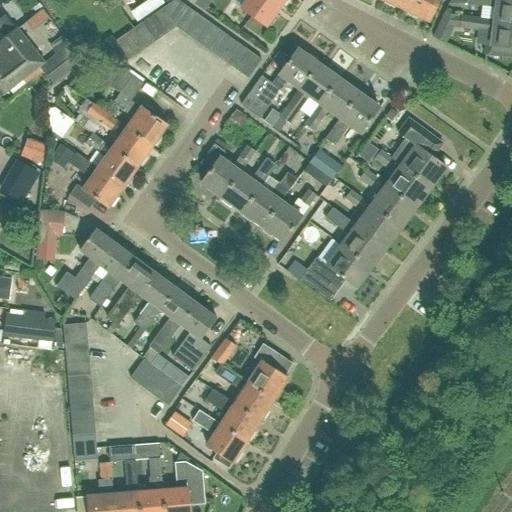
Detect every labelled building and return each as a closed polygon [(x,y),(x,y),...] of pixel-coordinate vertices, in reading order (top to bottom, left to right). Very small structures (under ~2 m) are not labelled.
[(20,0),(30,15),(45,6),(41,0),(20,0)] [(176,27),(186,34),(199,15),(178,0),(175,0),(163,8),(176,27)] [(206,2),(202,0),(188,0),(188,1),(201,9),(206,2)] [(280,5),(272,0),(246,0),(241,9),(265,26),(280,5)] [(386,0),(405,9),(410,0),(386,0)] [(410,0),(405,9),(428,21),(438,0),(410,0)] [(511,0),(466,0),(466,3),(495,7),(493,19),(511,21),(511,0)] [(166,34),(176,27),(163,8),(153,16),(166,34)] [(199,15),(186,34),(197,42),(210,23),(199,15)] [(511,21),(493,19),(460,15),(459,27),(491,31),(490,45),(504,47),(502,55),(511,55),(511,21)] [(156,41),(166,34),(153,16),(143,22),(156,41)] [(143,22),(133,29),(146,48),(156,41),(143,22)] [(220,30),(210,23),(197,42),(207,49),(220,30)] [(0,41),(0,40),(0,88),(5,94),(43,62),(16,29),(0,41)] [(146,48),(133,29),(123,36),(136,55),(146,48)] [(220,30),(207,49),(217,56),(231,37),(220,30)] [(125,62),(136,55),(123,36),(113,43),(125,62)] [(241,45),(231,37),(217,56),(228,64),(241,45)] [(228,64),(238,71),(252,53),(241,45),(228,64)] [(299,89),(317,64),(296,49),(272,84),(261,77),(241,106),(260,119),(280,91),(281,91),(288,81),(299,89)] [(252,53),(238,71),(247,78),(261,59),(252,53)] [(337,79),(317,64),(299,89),(300,89),(280,117),(289,124),(301,108),(310,115),(303,124),(304,125),(337,79)] [(133,118),(126,128),(151,146),(166,125),(132,101),(143,84),(123,70),(112,86),(120,92),(114,100),(124,107),(122,111),(133,118)] [(339,118),(357,93),(337,79),(304,125),(311,130),(326,109),(339,118)] [(357,93),(339,118),(324,138),(332,144),(340,133),(341,134),(348,124),(360,132),(378,108),(357,93)] [(101,141),(136,166),(151,146),(126,128),(93,104),(87,112),(121,136),(112,148),(101,141)] [(392,158),(430,186),(444,166),(431,157),(440,143),(407,119),(397,134),(405,140),(392,158)] [(122,186),(136,166),(101,141),(91,133),(86,140),(96,148),(95,149),(105,157),(97,168),(122,186)] [(48,145),(28,137),(21,156),(41,164),(48,145)] [(73,154),(61,145),(50,160),(62,169),(73,154)] [(222,197),(240,172),(254,152),(246,146),(231,166),(220,158),(224,152),(214,145),(200,164),(209,170),(201,182),(222,197)] [(351,154),(341,147),(322,172),(332,180),(351,154)] [(391,158),(380,150),(374,159),(385,167),(391,158)] [(122,186),(97,168),(75,153),(70,160),(92,176),(83,189),(77,184),(69,194),(89,208),(96,199),(107,207),(122,186)] [(415,206),(430,186),(392,158),(391,159),(400,165),(386,185),(415,206)] [(274,166),(267,160),(259,171),(266,177),(274,166)] [(241,212),(262,227),(280,202),(279,201),(299,175),(292,170),(281,185),(268,176),(260,187),(241,212)] [(377,178),(366,170),(359,179),(370,187),(377,178)] [(240,172),(222,197),(241,212),(260,187),(240,172)] [(343,202),(350,188),(334,180),(327,194),(343,202)] [(371,205),(400,227),(415,206),(386,185),(371,205)] [(290,209),(280,202),(262,227),(283,242),(316,196),(308,191),(300,201),(297,200),(290,209)] [(361,199),(350,191),(344,199),(354,207),(361,199)] [(400,227),(371,205),(356,225),(385,246),(400,227)] [(370,267),(385,246),(356,225),(331,207),(323,218),(348,236),(341,245),(370,267)] [(76,298),(88,282),(115,244),(95,229),(79,250),(89,258),(75,277),(67,271),(58,284),(76,298)] [(56,235),(38,233),(35,260),(54,261),(56,235)] [(135,259),(115,244),(88,282),(100,266),(109,272),(89,298),(101,306),(120,280),(135,259)] [(370,267),(341,245),(326,265),(315,257),(300,278),(330,300),(345,280),(355,287),(370,267)] [(156,274),(135,259),(120,280),(129,287),(107,317),(118,325),(140,295),(156,274)] [(160,310),(176,288),(156,274),(140,295),(149,302),(134,323),(144,331),(160,310)] [(0,296),(14,298),(16,278),(0,276),(0,296)] [(196,303),(176,288),(160,310),(168,316),(147,345),(159,353),(179,325),(196,303)] [(216,318),(196,303),(179,325),(189,332),(172,356),(192,371),(210,345),(201,339),(216,318)] [(55,320),(5,314),(3,337),(52,343),(55,320)] [(250,351),(263,336),(247,322),(234,336),(250,351)] [(63,325),(64,337),(86,335),(85,323),(63,325)] [(86,335),(64,337),(65,351),(87,349),(86,335)] [(235,346),(225,339),(211,358),(221,365),(235,346)] [(247,382),(273,399),(287,378),(282,374),(290,361),(261,342),(252,356),(261,362),(247,382)] [(66,362),(88,360),(87,349),(65,351),(66,362)] [(129,378),(139,385),(152,366),(143,359),(129,378)] [(66,362),(67,375),(89,373),(88,360),(66,362)] [(233,403),(259,420),(273,399),(247,382),(220,364),(214,372),(242,390),(233,403)] [(148,391),(162,373),(152,366),(139,385),(148,391)] [(90,385),(89,373),(67,375),(68,387),(90,385)] [(157,399),(171,380),(162,373),(148,391),(157,399)] [(171,380),(157,399),(167,405),(180,387),(171,380)] [(90,385),(68,387),(69,400),(92,398),(90,385)] [(259,420),(233,403),(212,389),(207,397),(229,411),(220,424),(246,441),(259,420)] [(92,398),(69,400),(70,412),(93,410),(92,398)] [(94,423),(93,410),(70,412),(71,424),(94,423)] [(228,468),(246,441),(220,424),(199,410),(192,421),(213,435),(206,446),(217,453),(214,458),(228,468)] [(95,435),(94,423),(71,424),(72,437),(95,435)] [(96,447),(95,435),(72,437),(74,449),(96,447)] [(137,493),(138,511),(164,511),(163,490),(161,465),(158,443),(133,446),(134,455),(146,453),(148,460),(149,466),(151,492),(138,493),(137,493)] [(97,459),(96,448),(74,450),(75,461),(97,459)] [(113,511),(138,511),(137,493),(133,451),(130,451),(127,458),(127,462),(125,462),(127,493),(113,494),(113,511)] [(163,490),(164,511),(188,511),(188,505),(204,504),(202,472),(185,461),(174,462),(176,489),(163,490)] [(88,511),(113,511),(113,494),(110,462),(100,463),(102,482),(100,483),(101,496),(87,497),(88,511)]
